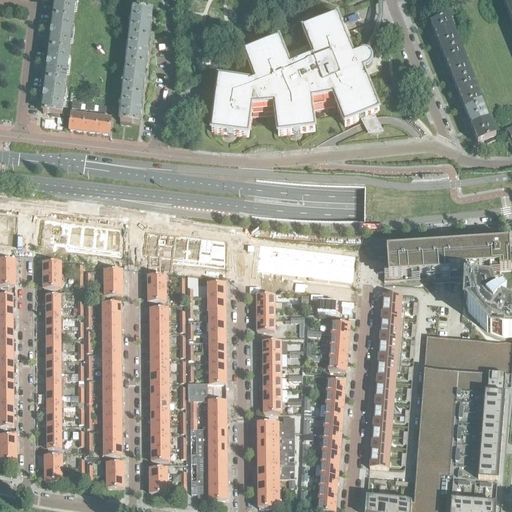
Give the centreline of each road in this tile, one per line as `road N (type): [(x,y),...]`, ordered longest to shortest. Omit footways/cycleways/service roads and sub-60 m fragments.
road 1 (secondary): [(511,188),(417,198),(305,195),(45,163)]
road 2 (secondary): [(511,175),(412,187),(86,158),(45,163)]
road 3 (secondary): [(71,187),(87,199),(321,229),(511,210)]
road 4 (secondary): [(71,187),(364,216),(511,204)]
road 5 (residential): [(134,511),(129,215)]
road 6 (residential): [(28,493),(24,202)]
road 7 (residential): [(155,154),(262,163),(441,153)]
road 8 (residential): [(244,511),(240,232)]
road 9 (residential): [(349,511),(371,249)]
road 10 (unknown): [(0,251),(241,282)]
road 11 (residential): [(392,0),(443,134),(441,153)]
road 12 (residential): [(15,0),(37,2),(21,138)]
road 13 (residential): [(155,154),(171,67),(172,0)]
road 14 (residential): [(21,138),(155,154)]
